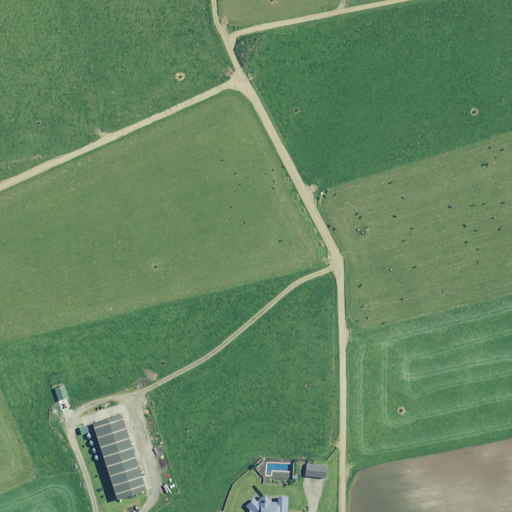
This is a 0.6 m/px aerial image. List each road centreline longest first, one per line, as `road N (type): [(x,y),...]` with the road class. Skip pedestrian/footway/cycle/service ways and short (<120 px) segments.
road 1 (track): [(343,511),(337,258),(241,86)]
road 2 (track): [(241,86),(220,87),(0,186)]
